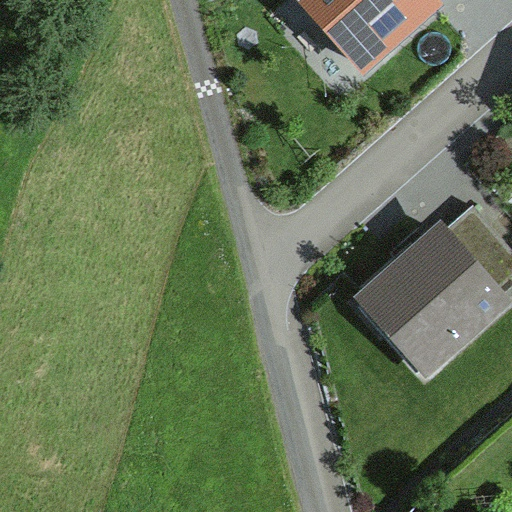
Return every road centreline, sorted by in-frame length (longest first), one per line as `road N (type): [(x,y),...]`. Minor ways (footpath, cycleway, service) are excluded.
road 1 (residential): [(270,256),(511,51)]
road 2 (track): [(187,0),(270,256)]
road 3 (residential): [(270,256),(331,511)]
